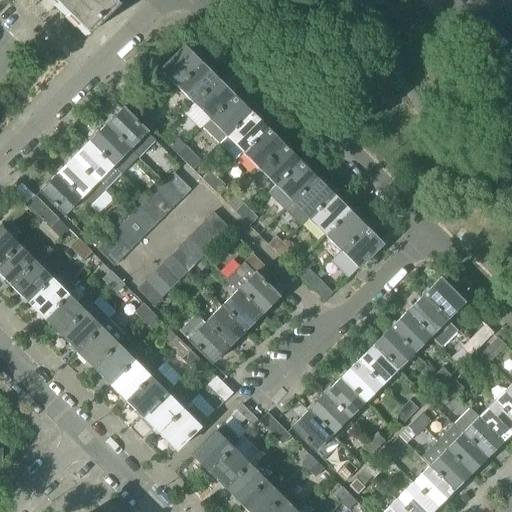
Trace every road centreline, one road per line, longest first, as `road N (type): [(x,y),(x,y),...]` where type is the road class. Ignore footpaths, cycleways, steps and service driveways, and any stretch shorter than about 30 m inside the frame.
road 1 (residential): [(430,230),(195,0)]
road 2 (residential): [(262,390),(430,230)]
road 3 (residential): [(0,162),(163,0)]
